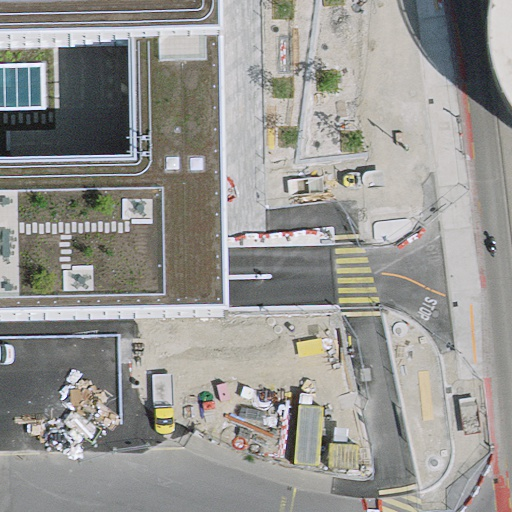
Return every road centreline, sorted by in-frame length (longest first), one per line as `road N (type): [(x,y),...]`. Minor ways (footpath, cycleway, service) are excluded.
road 1 (primary): [(445,0),(508,511)]
road 2 (unknown): [(65,342),(29,398),(10,511)]
